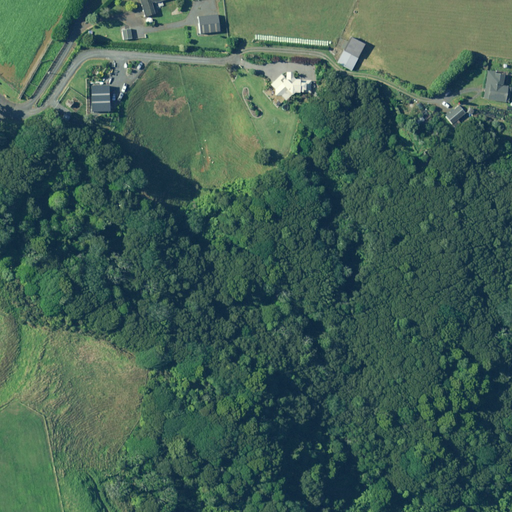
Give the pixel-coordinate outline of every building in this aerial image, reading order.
[(139,0),(144,17),(155,14),(152,2),(160,0),(139,0)] [(219,32),(219,16),(198,17),(198,33),(219,32)] [(132,39),(130,29),(122,30),(123,40),(132,39)] [(357,57),(343,50),(337,63),(350,70),(357,57)] [(504,73),(487,70),(482,99),(508,103),(510,86),(503,85),(504,73)] [(293,72),(286,72),(286,79),(281,74),(270,85),(274,89),(274,95),(280,96),(285,100),(294,92),(310,93),(311,80),(293,79),(293,72)] [(467,117),(458,106),(445,116),(454,127),(467,117)]
